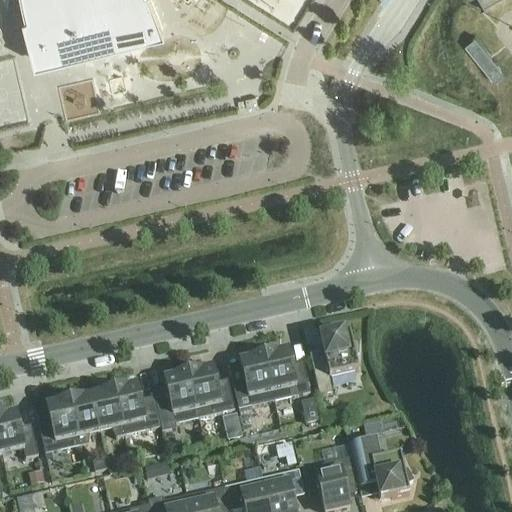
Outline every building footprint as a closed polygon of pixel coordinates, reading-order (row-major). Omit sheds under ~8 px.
[(20,0),(25,17),(22,18),(34,65),(144,38),(144,37),(164,33),(151,0),(20,0)] [(478,0),(484,8),(480,10),(480,11),(499,0),(478,0)] [(465,46),(463,44),(462,44),(496,85),(494,83),(504,75),(506,77),(507,77),(493,60),(491,57),(475,38),(466,45),(465,46)] [(329,382),(358,375),(354,359),(357,359),(358,347),(351,347),(349,336),(320,343),(326,370),(312,373),(318,401),(333,397),(329,382)] [(287,353),(263,359),(274,406),(310,398),(304,373),(292,375),(287,353)] [(274,406),(263,359),(239,364),(244,387),(232,389),(238,414),(274,406)] [(211,371),(187,376),(199,423),(234,415),(228,390),(217,393),(211,371)] [(155,407),(161,432),(162,437),(176,433),(175,429),(199,423),(187,376),(163,382),(168,404),(155,407)] [(135,389),(113,394),(124,441),(161,432),(155,407),(141,410),(136,388),(135,388),(135,389)] [(91,398),(91,399),(99,436),(110,434),(115,443),(124,441),(113,394),(92,399),(91,398)] [(90,400),(69,405),(79,451),(88,449),(89,439),(99,436),(91,399),(90,399),(90,400)] [(79,451),(69,405),(47,410),(47,409),(46,409),(51,431),(39,434),(45,459),(79,451)] [(238,414),(224,417),(229,441),(244,438),(238,414)] [(14,417),(0,420),(0,455),(1,459),(23,454),(25,463),(38,460),(32,436),(20,438),(15,416),(14,416),(14,417)] [(377,424),(379,434),(394,433),(393,422),(377,424)] [(358,489),(359,493),(376,489),(380,505),(409,498),(406,488),(412,485),(406,475),(404,475),(400,459),(380,464),(376,444),(349,450),(352,463),(358,489)] [(119,460),(106,463),(108,474),(122,470),(119,460)] [(205,465),(208,480),(221,477),(217,462),(205,465)] [(108,474),(106,463),(92,467),(94,477),(108,474)] [(356,498),(354,490),(358,489),(352,463),(302,475),(307,499),(319,497),(322,511),(348,511),(349,511),(346,500),(356,498)] [(127,476),(130,491),(143,487),(140,473),(127,476)] [(298,475),(262,483),(268,511),(294,511),(292,503),(304,500),(298,475)] [(43,487),(40,476),(28,479),(31,489),(43,487)] [(268,511),(262,483),(224,492),(228,511),(268,511)] [(228,511),(224,492),(186,501),(189,511),(228,511)] [(147,505),(148,510),(148,511),(189,511),(186,501),(163,506),(162,502),(147,505)]
